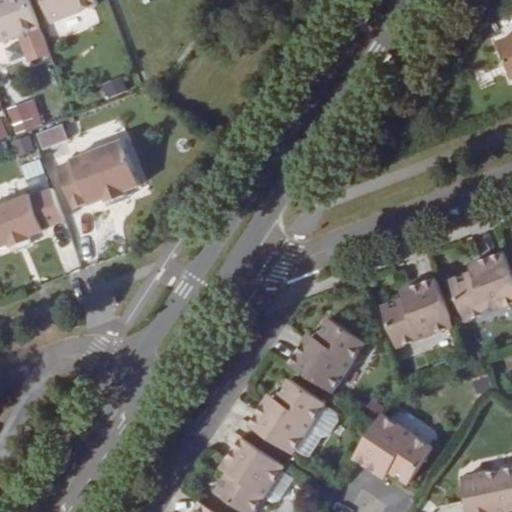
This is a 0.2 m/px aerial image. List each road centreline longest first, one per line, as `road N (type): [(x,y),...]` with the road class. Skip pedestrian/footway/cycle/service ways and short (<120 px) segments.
road 1 (secondary): [(372,0),(129,367)]
road 2 (secondary): [(246,251),(411,0)]
road 3 (residential): [(511,179),(307,257),(280,261),(246,251)]
road 4 (secondary): [(129,367),(35,511)]
road 5 (secondary): [(154,381),(246,251)]
road 6 (secondary): [(69,511),(154,381)]
road 7 (residential): [(0,379),(69,355),(102,355),(129,367)]
